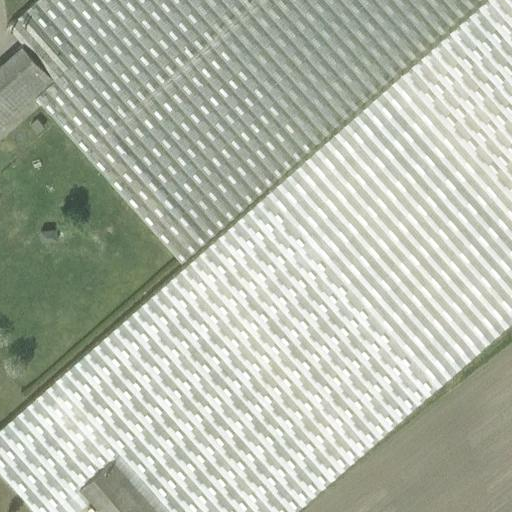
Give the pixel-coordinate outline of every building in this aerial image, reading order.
[(34,0),(7,24),(23,42),(55,78),(36,95),(182,260),(476,0),(34,0)] [(511,0),(482,0),(402,72),(511,196),(511,0)] [(0,62),(0,126),(36,95),(55,78),(23,42),(0,62)] [(511,317),(511,196),(402,72),(268,190),(438,383),(511,317)] [(0,469),(37,511),(50,511),(81,485),(121,450),(174,511),(291,511),(438,383),(268,190),(54,379),(0,426),(0,469)] [(81,485),(104,511),(174,511),(121,450),(81,485)]
